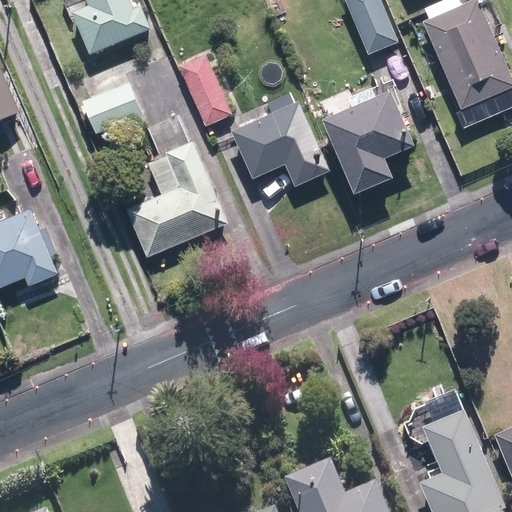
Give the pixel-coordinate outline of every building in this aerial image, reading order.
[(94,54),(159,29),(148,2),(139,6),(136,0),(90,0),(94,9),(79,14),(94,54)] [(388,0),(350,0),(373,55),(406,42),(388,0)] [(467,0),(439,0),(428,5),(434,18),(428,20),(465,107),(458,110),(466,130),(511,110),(511,59),(486,0),(474,0),(469,2),(467,0)] [(212,50),(183,62),(209,126),(238,114),(212,50)] [(0,119),(18,112),(0,68),(0,119)] [(136,80),(87,99),(101,133),(149,114),(136,80)] [(379,83),(349,95),(354,106),(332,115),(362,192),(403,176),(395,155),(424,144),(402,88),(383,95),(379,83)] [(302,187),(339,171),(307,99),(301,102),(295,89),(270,100),(275,110),(236,127),(259,179),(292,165),(302,187)] [(235,225),(203,136),(153,154),(168,195),(132,208),(150,256),(235,225)] [(1,220),(0,216),(0,286),(26,277),(29,286),(59,275),(34,207),(1,220)] [(511,511),(511,509),(473,403),(427,420),(445,468),(424,476),(436,511),(511,511)] [(511,422),(499,428),(511,460),(511,422)] [(338,457),(290,475),(304,511),(398,511),(384,475),(350,488),(338,457)]
